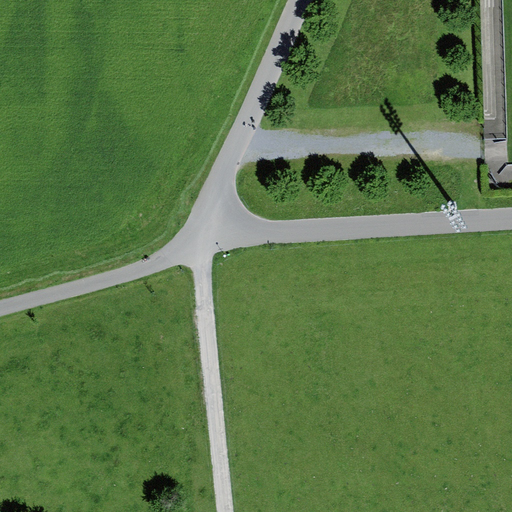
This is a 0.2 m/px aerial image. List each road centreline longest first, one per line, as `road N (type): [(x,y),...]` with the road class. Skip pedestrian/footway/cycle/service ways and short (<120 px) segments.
road 1 (unclassified): [(511,217),(187,244)]
road 2 (track): [(221,511),(187,244)]
road 3 (residential): [(295,0),(187,244)]
road 4 (residential): [(0,310),(116,279),(187,244)]
